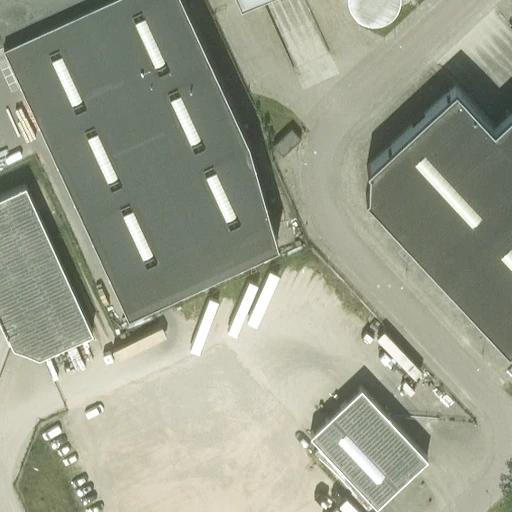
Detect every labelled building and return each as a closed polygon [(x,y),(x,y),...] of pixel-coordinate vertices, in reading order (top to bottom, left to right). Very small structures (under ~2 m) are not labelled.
[(247,137),(183,0),(0,0),(0,38),(2,38),(127,308),(276,240),(247,137)] [(237,0),(239,4),(246,0),(347,0),(349,3),(352,7),(355,10),(359,13),(363,15),(367,16),(372,16),(376,16),(380,15),(384,13),(388,10),(391,7),(394,4),(395,0),(237,0)] [(511,105),(492,124),(454,83),(365,166),(368,169),(367,191),(364,194),(506,347),(510,344),(511,344),(511,105)] [(272,145),(281,155),(300,138),(290,128),(272,145)] [(0,317),(12,343),(38,354),(91,330),(24,182),(0,193),(0,317)] [(367,510),(374,502),(375,503),(426,455),(388,414),(360,384),(309,432),(321,445),(314,452),(347,487),(350,484),(354,489),(350,492),(367,510)]
